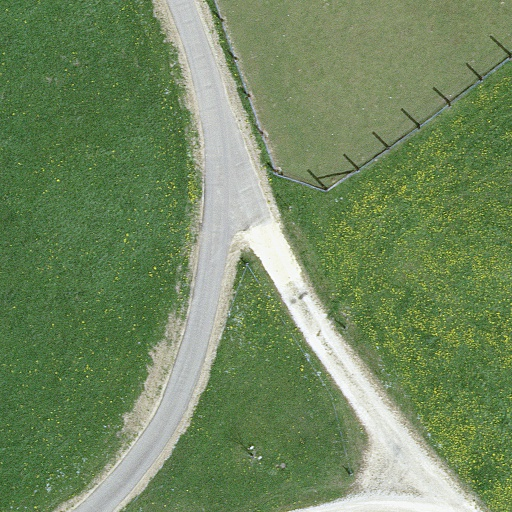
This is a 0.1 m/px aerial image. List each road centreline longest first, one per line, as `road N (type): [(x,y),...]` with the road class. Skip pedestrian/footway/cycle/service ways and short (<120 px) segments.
road 1 (unclassified): [(91,511),(148,450),(185,386),(233,181),(182,0)]
road 2 (track): [(233,181),(446,511)]
